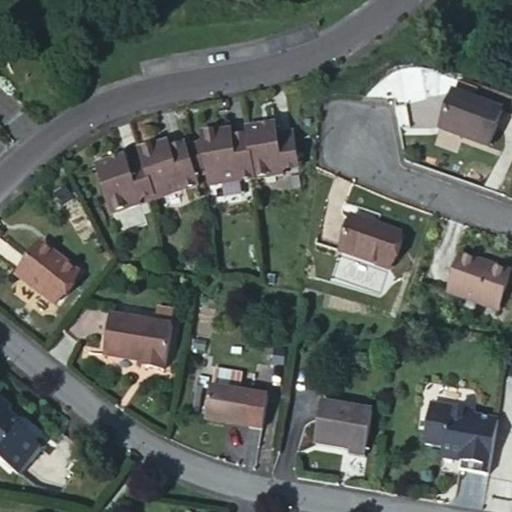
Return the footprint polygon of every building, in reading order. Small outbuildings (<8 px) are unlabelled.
[(502,111),(453,93),(440,129),(489,146),(502,111)] [(277,136),(275,126),(247,130),(248,137),(254,180),(283,175),(281,165),(297,163),(293,133),(277,136)] [(210,185),(254,180),(248,137),(247,137),(247,140),(232,142),(231,132),(219,134),(219,131),(202,134),(203,141),(208,175),(210,185)] [(208,175),(203,141),(195,145),(202,177),(208,175)] [(139,150),(143,162),(157,206),(200,191),(196,179),(186,148),(171,153),(168,143),(156,147),(155,145),(139,150)] [(195,145),(186,148),(196,179),(202,177),(195,145)] [(124,157),(97,166),(114,219),(157,206),(143,162),(127,167),(124,157)] [(77,201),(68,187),(56,194),(65,208),(77,201)] [(401,234),(351,217),(340,251),(389,268),(401,234)] [(79,273),(42,244),(17,276),(54,305),(79,273)] [(510,273),(461,256),(448,293),(498,310),(510,273)] [(110,318),(104,357),(147,363),(146,368),(166,371),(173,327),(110,318)] [(268,398),(211,388),(205,420),(263,430),(268,398)] [(0,399),(0,459),(19,475),(41,447),(21,431),(25,426),(10,413),(13,410),(0,399)] [(373,412),(322,403),(315,444),(349,451),(349,454),(365,457),(373,412)] [(460,471),(489,476),(499,416),(432,405),(425,444),(444,447),(442,459),(453,460),(454,456),(462,457),(460,471)]
